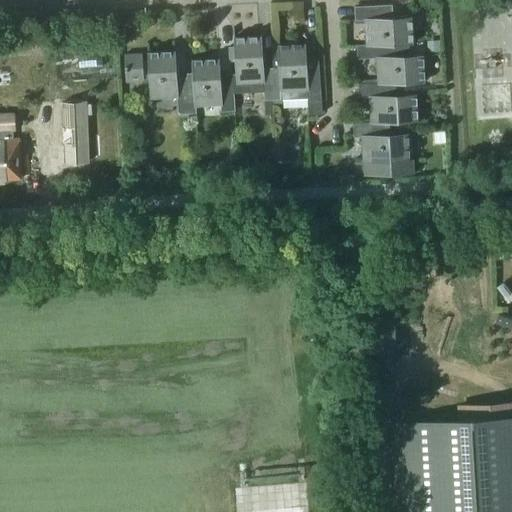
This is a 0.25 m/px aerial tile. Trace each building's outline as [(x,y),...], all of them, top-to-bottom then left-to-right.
[(366,43),(367,47),(392,45),(393,56),(399,55),(400,55),(399,44),(411,43),(410,16),(385,18),(384,4),(355,6),(355,19),(366,19),(367,43),(366,43)] [(279,66),(272,66),(263,67),(261,35),(234,37),(234,46),(227,46),(228,60),(236,60),(237,74),(229,74),(229,78),(229,79),(231,79),(232,92),(233,92),(263,90),(263,100),(274,99),(274,97),(281,97),(279,66)] [(440,39),(427,40),(428,52),(440,51),(440,39)] [(272,66),(279,66),(281,97),(274,97),(274,99),(281,99),(306,97),(307,114),(321,113),(318,57),(312,57),(312,61),(306,61),(305,43),(278,44),(279,54),(271,54),(272,66)] [(378,82),(379,86),(395,85),(395,82),(422,80),(421,54),(400,55),(399,55),(393,56),(392,45),(367,47),(366,43),(357,44),(357,58),(377,57),(379,82),(378,82)] [(195,106),(194,106),(193,83),(187,84),(187,83),(177,83),(175,50),(148,52),(148,61),(142,61),(142,54),(126,55),(127,82),(144,81),(143,74),(149,74),(151,103),(177,102),(178,113),(195,112),(195,106)] [(232,92),(231,79),(229,79),(229,78),(219,79),(218,56),(192,58),(192,71),(186,71),(187,83),(187,84),(193,83),(194,106),(195,106),(195,105),(219,104),(219,110),(233,109),(232,92)] [(395,85),(379,86),(378,82),(359,83),(360,96),(370,96),(372,121),(371,121),(371,124),(388,123),(389,134),(389,133),(389,121),(415,119),(414,92),(396,93),(395,85)] [(21,178),(18,138),(6,139),(6,129),(14,129),(13,114),(0,114),(0,181),(3,182),(3,179),(21,178)] [(354,136),(359,135),(361,161),(353,162),(353,163),(361,162),(361,175),(412,172),(411,158),(407,158),(405,132),(389,133),(389,134),(388,123),(371,124),(371,121),(353,122),(354,136)] [(366,346),(397,346),(398,308),(367,308),(366,346)] [(339,346),(355,346),(355,336),(339,336),(339,346)] [(511,401),(457,404),(458,421),(511,418),(511,401)] [(511,511),(511,418),(458,421),(405,424),(409,511),(511,511)]
